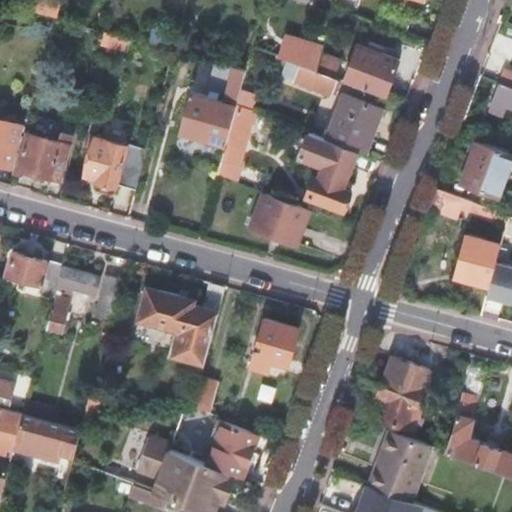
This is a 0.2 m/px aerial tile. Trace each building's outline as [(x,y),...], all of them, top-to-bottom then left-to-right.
[(55,0),(30,0),(28,9),(52,15),(56,0),(55,0)] [(385,7),(381,22),(406,31),(411,17),(385,7)] [(127,36),(104,30),(101,43),(123,49),(127,36)] [(179,30),(174,48),(188,52),(193,33),(179,30)] [(282,56),(301,63),(317,69),(324,45),(287,35),(282,56)] [(344,79),(386,95),(400,59),(377,50),(379,44),(370,41),(368,47),(358,43),(344,79)] [(342,74),(349,57),(326,49),(320,65),(342,74)] [(277,58),(272,71),(291,78),(296,65),(277,58)] [(226,87),(233,64),(216,59),(209,82),(226,87)] [(317,69),(301,63),(295,79),(334,93),(340,78),(317,69)] [(246,67),(233,64),(226,87),(223,99),(190,91),(180,130),(226,142),(226,140),(236,103),(246,67)] [(501,82),(511,85),(511,70),(506,68),(500,82),(501,82)] [(511,85),(501,82),(491,109),(501,113),(504,103),(511,106),(511,85)] [(358,148),(366,151),(382,106),(344,92),(327,136),(358,148)] [(247,107),(236,103),(226,140),(237,144),(247,107)] [(0,161),(10,164),(22,123),(0,117),(0,161)] [(314,174),(308,192),(345,206),(352,188),(344,185),(350,168),(358,148),(327,136),(308,129),(301,150),(325,159),(319,175),(314,174)] [(28,131),(18,166),(51,176),(56,158),(61,160),(66,142),(28,131)] [(97,177),(135,188),(146,148),(96,134),(85,171),(98,175),(97,177)] [(500,193),(511,161),(511,149),(478,137),(462,179),(500,193)] [(510,213),(438,186),(430,206),(457,216),(461,207),(507,224),(510,213)] [(297,243),(311,207),(263,190),(250,226),(297,243)] [(511,213),(510,213),(507,224),(502,241),(511,243),(511,213)] [(457,272),(490,282),(500,245),(502,241),(468,232),(457,272)] [(490,282),(485,299),(499,303),(507,275),(502,274),(507,256),(503,255),(505,247),(500,245),(490,282)] [(12,249),(6,272),(26,277),(23,287),(39,291),(39,290),(54,294),(63,263),(47,259),(48,258),(12,249)] [(65,265),(60,283),(97,293),(102,275),(65,265)] [(96,314),(112,319),(123,278),(107,274),(96,314)] [(226,286),(210,281),(203,305),(220,309),(226,286)] [(175,352),(207,360),(220,309),(203,305),(194,303),(195,298),(149,285),(140,316),(154,320),(168,324),(181,327),(175,352)] [(56,293),(47,325),(61,329),(70,296),(56,293)] [(267,316),(253,363),(266,367),(269,356),(290,362),(300,326),(267,316)] [(393,353),(379,397),(389,400),(383,417),(406,425),(413,402),(418,404),(424,387),(422,386),(428,368),(421,365),(422,363),(393,353)] [(456,377),(466,380),(469,362),(461,360),(456,377)] [(459,412),(446,448),(511,473),(511,449),(470,435),(479,394),(482,394),(488,368),(469,362),(466,380),(459,412)] [(203,376),(195,405),(202,408),(211,411),(219,380),(203,376)] [(0,377),(0,395),(11,398),(16,382),(0,377)] [(0,405),(9,408),(11,398),(0,395),(0,405)] [(104,399),(91,395),(84,422),(98,420),(101,409),(104,399)] [(0,405),(0,499),(14,448),(16,440),(24,412),(9,408),(0,405)] [(195,405),(182,407),(178,420),(182,421),(208,431),(214,416),(201,411),(202,408),(195,405)] [(82,428),(24,412),(16,440),(36,446),(34,453),(59,460),(61,452),(75,456),(82,428)] [(221,427),(209,462),(238,473),(244,475),(260,433),(219,418),(217,425),(221,427)] [(370,483),(413,500),(434,444),(391,427),(370,483)] [(238,473),(209,462),(171,448),(174,441),(152,432),(139,468),(160,476),(156,484),(210,504),(215,492),(229,497),(238,473)] [(16,440),(14,448),(34,453),(36,446),(16,440)] [(356,500),(351,511),(418,511),(422,502),(413,500),(370,483),(368,483),(361,502),(356,500)] [(225,509),(229,497),(215,492),(210,504),(225,509)]
